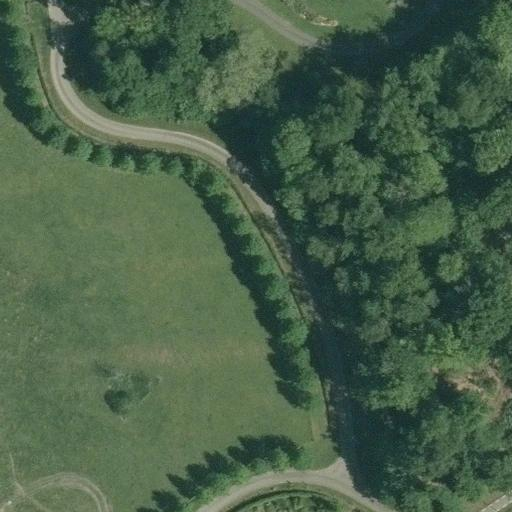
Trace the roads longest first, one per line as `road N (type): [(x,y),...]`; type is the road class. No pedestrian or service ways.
road 1 (track): [(242,0),(318,46),(371,48),(414,24),(436,0)]
road 2 (track): [(441,511),(453,414),(511,345)]
